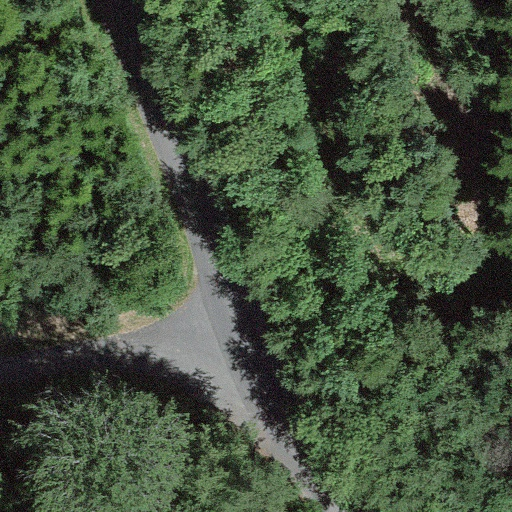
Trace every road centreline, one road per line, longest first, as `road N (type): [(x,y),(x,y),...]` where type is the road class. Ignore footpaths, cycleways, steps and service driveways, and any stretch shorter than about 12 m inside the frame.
road 1 (unclassified): [(123,0),(237,293),(347,511)]
road 2 (track): [(237,293),(0,377)]
